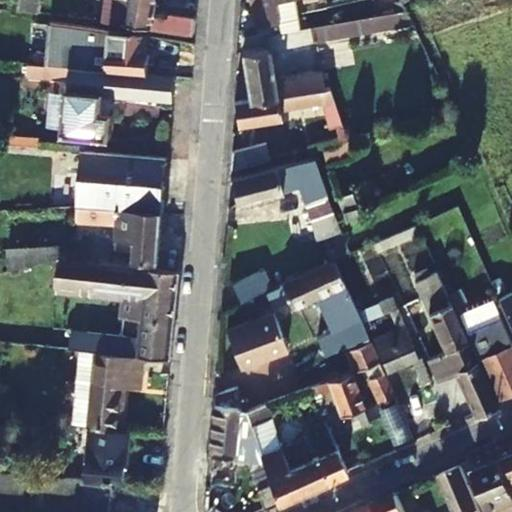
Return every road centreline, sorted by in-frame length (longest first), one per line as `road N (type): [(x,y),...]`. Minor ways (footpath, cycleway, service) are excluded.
road 1 (unclassified): [(182,511),(218,0)]
road 2 (residential): [(299,511),(511,416)]
